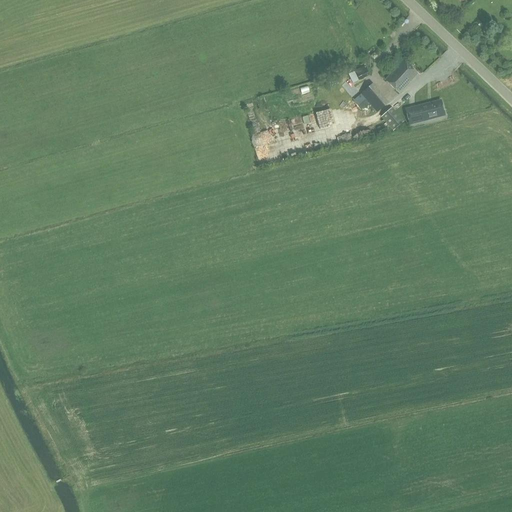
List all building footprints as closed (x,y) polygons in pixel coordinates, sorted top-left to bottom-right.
[(403,61),(385,81),(399,94),(417,74),(403,61)] [(360,82),(371,77),(366,67),(355,73),(360,82)] [(372,84),(360,94),(377,114),(389,103),(372,84)] [(417,108),(416,107),(405,110),(409,125),(420,122),(419,117),(424,116),(425,120),(444,115),(441,101),(421,106),(421,107),(417,108)] [(392,107),(381,117),(393,131),(404,122),(392,107)]
